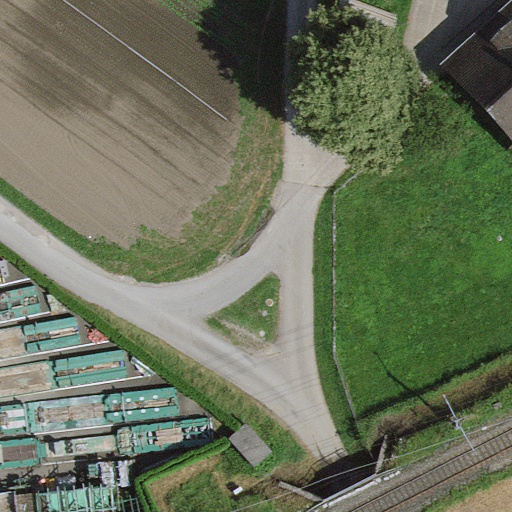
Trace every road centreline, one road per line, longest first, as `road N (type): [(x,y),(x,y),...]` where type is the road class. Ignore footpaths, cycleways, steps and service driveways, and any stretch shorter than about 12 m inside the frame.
road 1 (unclassified): [(0,216),(32,243),(292,392),(363,511)]
road 2 (track): [(292,392),(300,0)]
road 3 (unknown): [(297,188),(442,0)]
